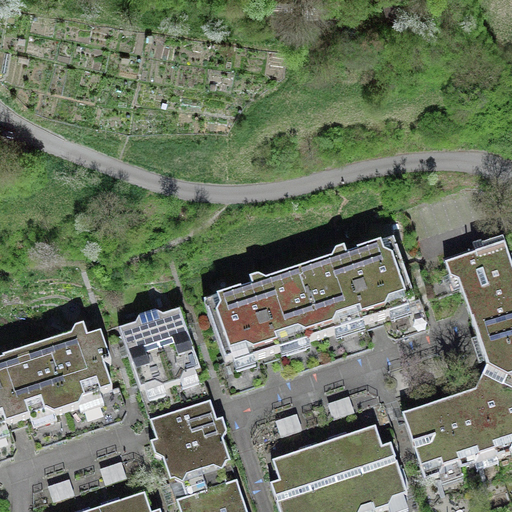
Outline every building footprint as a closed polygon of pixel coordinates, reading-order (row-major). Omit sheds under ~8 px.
[(333,260),(268,282),(260,278),(250,281),(254,287),(204,304),(225,366),(261,353),(372,316),(415,301),(395,239),(347,256),(345,252),(339,253),(333,260)] [(479,326),(495,376),(511,384),(511,265),(511,263),(503,239),(443,259),(450,281),(458,283),(461,292),(467,290),(479,326)] [(200,374),(181,318),(168,322),(159,318),(142,323),(139,331),(123,337),(141,394),(155,389),(184,379),(200,374)] [(72,338),(3,359),(4,363),(0,363),(0,430),(16,426),(43,417),(57,420),(80,413),(84,403),(91,401),(114,393),(106,369),(111,366),(101,336),(88,339),(84,328),(76,330),(72,338)] [(494,384),(511,392),(511,384),(495,376),(486,372),(483,378),(494,384)] [(511,392),(494,384),(492,388),(489,395),(478,398),(453,406),(423,416),(404,422),(422,481),(511,450),(511,392)] [(370,391),(328,405),(338,436),(380,422),(370,391)] [(149,425),(156,445),(172,439),(204,428),(215,425),(208,405),(149,425)] [(246,511),(240,491),(238,485),(239,484),(234,466),(231,464),(223,442),(227,433),(222,421),(215,425),(204,428),(172,439),(156,445),(151,446),(154,458),(162,462),(172,487),(177,485),(184,508),(185,511),(182,511),(246,511)] [(382,511),(408,498),(391,452),(383,454),(375,430),(364,434),(340,443),(311,453),(290,460),(273,465),(280,486),(271,490),(278,511),(382,511)] [(127,482),(121,466),(100,473),(106,490),(127,482)] [(76,500),(70,483),(49,491),(54,507),(76,500)] [(133,501),(110,508),(97,511),(149,511),(144,497),(133,501)]
